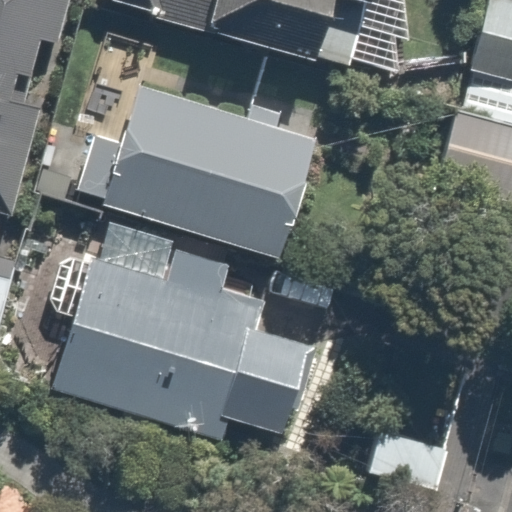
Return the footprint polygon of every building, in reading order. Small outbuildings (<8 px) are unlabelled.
[(67,0),(0,0),(0,221),(22,228),(56,114),(35,108),(67,0)] [(176,0),(98,0),(97,5),(169,27),(176,0)] [(395,0),(222,0),(210,44),(339,80),(361,2),(393,11),(395,0)] [(511,201),(511,4),(497,0),(492,0),(459,117),(441,181),(511,201)] [(340,146),(139,85),(124,135),(92,125),(70,200),(303,270),(340,146)] [(252,279),(176,256),(166,288),(96,266),(56,395),(208,442),(214,422),(301,449),(328,362),(266,343),(276,312),(245,302),(252,279)] [(0,347),(19,290),(0,283),(0,347)] [(452,511),(465,451),(406,440),(391,511),(452,511)]
